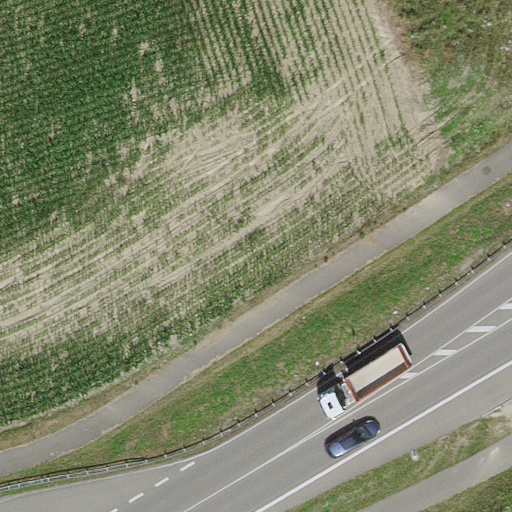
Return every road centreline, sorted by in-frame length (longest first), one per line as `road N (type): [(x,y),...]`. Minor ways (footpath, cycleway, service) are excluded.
road 1 (primary): [(208,511),(511,322)]
road 2 (track): [(394,511),(511,450)]
